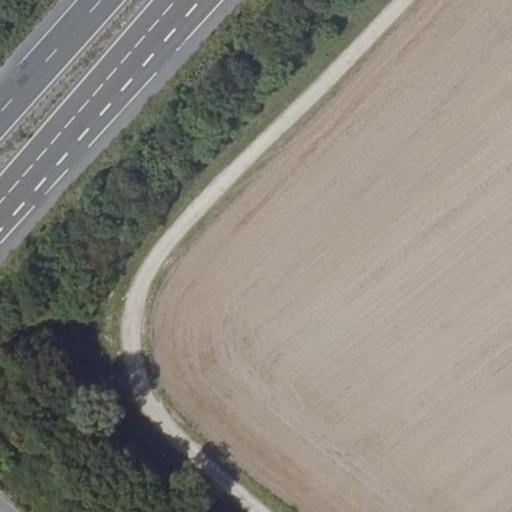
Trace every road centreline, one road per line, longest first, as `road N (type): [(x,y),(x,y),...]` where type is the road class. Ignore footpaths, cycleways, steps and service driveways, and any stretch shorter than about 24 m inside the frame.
road 1 (track): [(266,511),(183,445),(148,402),(136,322),(145,283),(174,240),(411,0)]
road 2 (trunk): [(0,208),(182,0)]
road 3 (trunk): [(106,0),(0,120)]
